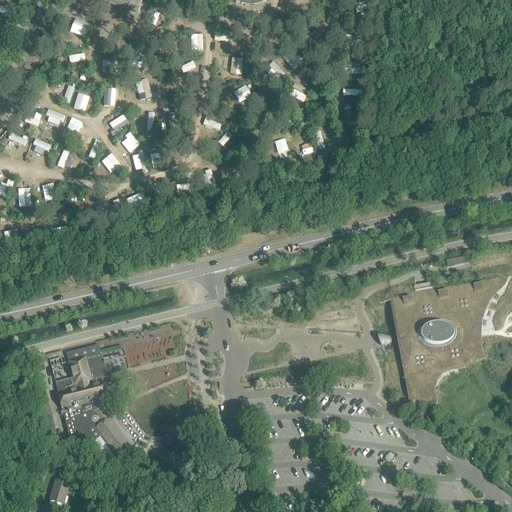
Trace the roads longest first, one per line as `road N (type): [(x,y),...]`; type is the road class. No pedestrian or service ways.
road 1 (secondary): [(0,315),(511,197)]
road 2 (unknown): [(511,84),(266,212),(212,265)]
road 3 (unknown): [(212,265),(194,308),(218,511)]
